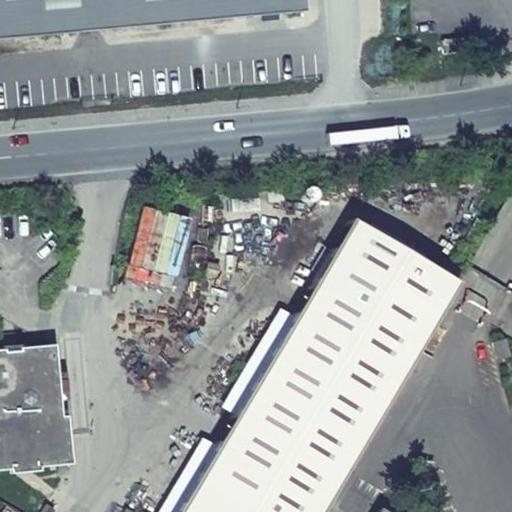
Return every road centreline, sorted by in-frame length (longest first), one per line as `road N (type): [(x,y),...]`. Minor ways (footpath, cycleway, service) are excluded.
road 1 (tertiary): [(511,109),(0,156)]
road 2 (unknown): [(88,148),(91,334),(101,412),(97,451),(58,511)]
road 3 (unknown): [(349,124),(336,0)]
